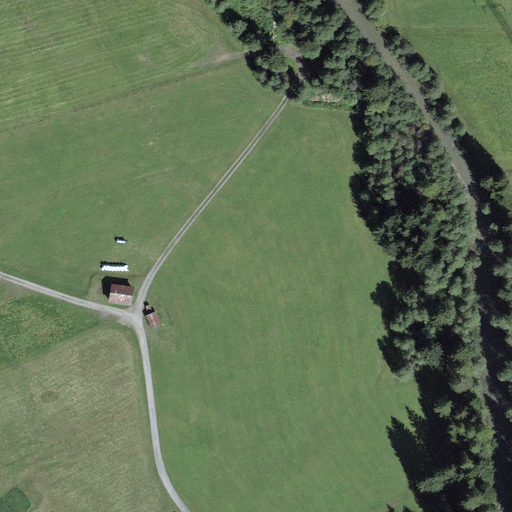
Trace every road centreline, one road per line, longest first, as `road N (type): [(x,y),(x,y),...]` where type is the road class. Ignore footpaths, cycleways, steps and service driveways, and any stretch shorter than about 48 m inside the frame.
road 1 (track): [(269,49),(298,56),(303,75),(164,256),(133,319)]
road 2 (track): [(189,511),(161,474),(133,319),(0,278)]
